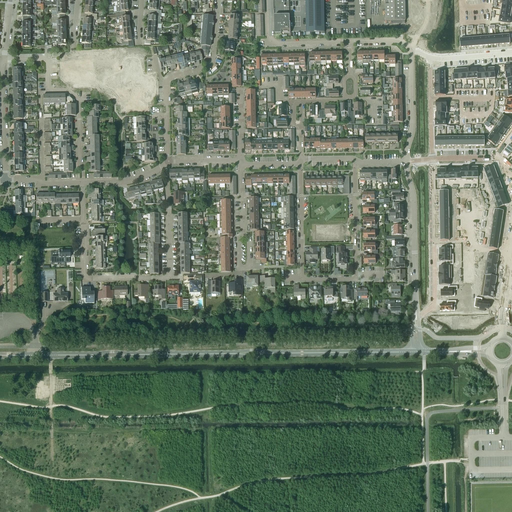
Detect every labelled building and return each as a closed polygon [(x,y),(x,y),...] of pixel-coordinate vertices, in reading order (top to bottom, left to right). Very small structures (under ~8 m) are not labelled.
[(323,0),(305,0),(306,32),(324,32),(323,0)] [(405,0),(385,1),(385,21),(405,21),(405,0)] [(149,4),(148,13),(161,14),(161,11),(159,11),(159,5),(157,5),(149,4)] [(116,12),(115,12),(115,15),(125,14),(125,12),(128,11),(128,5),(117,6),(115,6),(116,12)] [(85,7),(84,14),(88,14),(87,17),(97,17),(97,15),(92,14),(93,8),(85,7)] [(422,7),(410,8),(410,26),(422,25),(422,7)] [(56,9),(51,9),(51,11),(56,12),(56,15),(51,15),(52,18),(64,18),(64,15),(65,15),(65,11),(65,8),(56,9)] [(31,11),(22,11),(22,17),(23,17),(23,20),(36,20),(36,17),(31,17),(31,14),(36,13),(36,11),(31,11)] [(148,13),(147,22),(160,23),(161,17),(161,14),(148,13)] [(107,16),(106,16),(107,19),(116,18),(116,20),(119,20),(119,24),(129,23),(129,17),(125,17),(125,14),(115,15),(107,16)] [(281,15),(274,16),(274,34),(281,34),(281,33),(290,33),(290,23),(289,23),(289,15),(281,15)] [(202,23),(201,31),(211,32),(211,26),(213,26),(213,24),(213,23),(212,23),(212,16),(203,16),(202,23)] [(83,19),(83,25),(91,26),(93,26),(94,26),(94,20),(96,20),(97,17),(87,17),(87,19),(83,19)] [(64,18),(52,18),(52,23),(52,27),(65,27),(65,21),(64,18)] [(23,23),(22,23),(22,29),(30,29),(31,26),(35,25),(36,20),(23,20),(23,23)] [(201,38),(200,46),(202,46),(201,50),(202,50),(208,50),(209,47),(210,47),(210,41),(212,41),(212,39),(212,38),(210,38),(211,32),(201,31),(201,38)] [(147,34),(146,40),(150,40),(149,44),(156,43),(158,44),(159,37),(161,37),(161,35),(158,35),(147,34)] [(122,36),(116,36),(116,39),(120,38),(120,39),(123,39),(123,42),(121,42),(122,45),(128,45),(127,41),(131,41),(130,35),(122,36)] [(82,37),(81,43),(85,44),(84,47),(90,47),(91,44),(89,44),(89,40),(96,41),(96,39),(92,38),(82,37)] [(57,39),(52,39),(52,42),(56,42),(56,49),(62,48),(62,46),(66,45),(65,39),(57,40),(57,39)] [(225,43),(225,50),(225,51),(234,52),(235,44),(237,44),(237,40),(228,39),(227,39),(227,43),(225,43)] [(200,51),(194,53),(197,65),(199,65),(198,61),(202,60),(201,57),(200,51)] [(187,52),(182,53),(182,54),(182,56),(185,66),(184,66),(185,68),(187,67),(187,64),(190,63),(188,54),(187,52)] [(188,54),(190,63),(193,62),(194,66),(197,65),(194,53),(188,54)] [(182,54),(176,56),(178,64),(181,63),(182,67),(184,66),(185,66),(182,56),(182,54)] [(176,56),(170,57),(173,69),(175,68),(174,65),(178,64),(176,56)] [(395,56),(390,56),(390,65),(395,65),(395,68),(401,67),(401,64),(401,61),(395,61),(395,56)] [(160,57),(158,58),(158,60),(161,72),(164,71),(163,68),(166,67),(164,58),(161,59),(160,57)] [(170,57),(164,58),(166,67),(170,66),(170,70),(173,69),(170,57)] [(505,67),(503,67),(504,73),(511,72),(511,66),(510,66),(509,64),(504,65),(505,67)] [(13,71),(12,71),(12,77),(21,77),(21,71),(21,68),(13,68),(13,71)] [(373,76),(360,76),(360,79),(360,85),(367,85),(367,83),(373,83),(373,76)] [(326,84),(323,84),(323,87),(326,87),(333,87),(333,84),(338,84),(338,77),(329,77),(326,77),(326,84)] [(186,83),(183,84),(186,96),(192,94),(188,79),(186,80),(186,83)] [(191,79),(188,79),(192,94),(198,92),(195,81),(191,82),(191,79)] [(179,82),(176,82),(177,86),(179,95),(180,97),(186,96),(183,84),(180,85),(179,82)] [(362,89),(360,89),(360,95),(370,95),(370,89),(372,89),(372,86),(362,86),(362,89)] [(326,90),(326,97),(329,97),(331,97),(339,97),(338,90),(333,90),(333,87),(326,87),(326,90)] [(59,95),(54,95),(48,96),(43,96),(43,104),(48,104),(54,104),(59,104),(65,104),(65,105),(66,105),(66,111),(66,116),(75,116),(75,111),(75,105),(75,103),(74,103),(74,101),(72,101),(70,99),(69,97),(69,96),(66,96),(66,95),(65,95),(59,95)] [(354,112),(351,112),(351,125),(354,124),(354,120),(354,116),(362,116),(362,103),(354,104),(354,112)] [(348,104),(340,104),(341,112),(341,115),(344,115),(344,112),(347,112),(347,114),(348,114),(349,121),(347,121),(347,125),(351,125),(351,112),(351,108),(348,108),(348,104)] [(287,105),(279,106),(279,116),(287,116),(287,105)] [(318,106),(310,107),(310,116),(318,116),(318,119),(321,119),(321,111),(318,111),(318,106)] [(325,111),(321,111),(321,119),(325,119),(325,115),(332,115),(332,117),(337,117),(337,111),(335,111),(335,106),(325,106),(325,111)] [(511,121),(502,114),(497,120),(508,128),(511,122),(511,121)] [(280,117),(274,117),(274,120),(276,120),(276,128),(287,127),(287,119),(280,120),(280,117)] [(497,120),(493,126),(504,134),(508,128),(497,120)] [(494,127),(490,133),(500,140),(504,134),(493,126),(494,127)] [(491,134),(486,139),(495,146),(500,140),(490,133),(491,134)] [(397,134),(381,135),(381,145),(383,145),(383,143),(391,143),(391,145),(394,145),(393,143),(398,143),(397,134)] [(381,135),(365,135),(365,144),(369,144),(369,146),(372,145),(372,143),(380,143),(380,145),(381,145),(381,135)] [(23,166),(14,166),(14,172),(15,172),(15,175),(20,175),(20,172),(23,172),(23,166)] [(488,167),(483,169),(486,176),(495,172),(493,167),(488,169),(488,167)] [(200,170),(193,170),(194,179),(200,179),(200,180),(204,180),(204,172),(200,172),(200,170)] [(391,175),(388,175),(388,183),(392,183),(392,180),(397,180),(397,170),(391,170),(391,175)] [(495,172),(486,176),(488,181),(497,178),(495,172)] [(497,178),(488,181),(490,187),(499,183),(497,178)] [(162,180),(156,181),(158,190),(164,189),(162,180)] [(499,183),(490,187),(492,192),(501,188),(499,183)] [(150,184),(144,186),(146,194),(147,196),(153,195),(152,193),(152,191),(150,184)] [(144,186),(138,187),(141,196),(146,194),(144,186)] [(138,187),(133,189),(135,197),(135,199),(138,198),(138,197),(141,196),(138,187)] [(501,188),(492,192),(494,197),(503,194),(501,188)] [(133,189),(127,190),(129,199),(135,197),(133,189)] [(398,190),(391,190),(391,194),(392,194),(392,201),(400,201),(400,200),(404,200),(403,194),(400,194),(400,193),(398,193),(398,190)] [(187,193),(174,193),(174,204),(184,204),(187,204),(187,193)] [(374,193),(363,193),(363,200),(371,200),(371,203),(377,203),(377,200),(374,200),(374,193)] [(503,194),(494,197),(496,203),(505,199),(503,194)] [(220,245),(220,252),(220,259),(220,266),(220,273),(230,273),(230,267),(231,267),(231,266),(230,266),(230,260),(231,260),(231,259),(230,259),(230,254),(231,253),(231,252),(230,252),(230,247),(231,247),(231,245),(229,245),(229,240),(231,240),(231,238),(232,238),(232,235),(231,235),(231,230),(232,230),(232,228),(231,228),(231,223),(232,223),(232,221),(231,221),(231,216),(232,216),(232,214),(231,214),(230,209),(232,209),(232,207),(230,207),(230,202),(232,202),(232,200),(231,200),(230,200),(230,198),(209,198),(209,201),(220,201),(220,207),(221,214),(221,221),(221,228),(221,235),(220,235),(220,238),(219,238),(220,245)] [(505,199),(496,203),(498,208),(507,205),(505,199)] [(371,206),(363,206),(363,213),(374,213),(374,206),(377,206),(377,203),(371,203),(371,206)] [(396,210),(389,211),(389,213),(404,213),(403,206),(400,206),(400,203),(394,203),(394,204),(393,204),(393,206),(394,208),(395,208),(396,210)] [(404,213),(389,213),(389,216),(396,216),(396,220),(394,220),(394,223),(401,223),(401,220),(404,220),(404,213)] [(374,219),(363,219),(363,226),(371,226),(371,229),(377,228),(377,225),(374,225),(374,219)] [(95,231),(91,232),(91,237),(95,237),(99,237),(99,235),(105,234),(104,227),(95,227),(95,231)] [(371,231),(364,232),(364,239),(375,238),(374,232),(377,232),(377,228),(371,229),(371,231)] [(399,237),(391,237),(391,240),(395,240),(395,247),(404,247),(404,240),(399,240),(399,237)] [(375,244),(364,244),(364,251),(372,251),(372,254),(378,254),(378,251),(375,251),(375,244)] [(446,249),(439,249),(439,256),(453,255),(450,255),(450,250),(453,249),(452,246),(446,246),(446,249)] [(310,253),(306,253),(306,260),(310,260),(310,263),(315,263),(315,260),(318,260),(317,252),(316,252),(316,247),(310,248),(310,253)] [(330,250),(321,250),(322,261),(330,261),(330,254),(334,254),(334,247),(329,247),(330,250)] [(344,247),(336,247),(336,253),(338,253),(338,265),(347,264),(347,253),(344,253),(344,247)] [(400,248),(392,248),(392,251),(393,251),(393,254),(396,253),(396,257),(404,257),(404,250),(400,250),(400,248)] [(52,263),(51,263),(51,264),(69,263),(69,258),(70,258),(70,257),(70,254),(70,251),(69,251),(69,250),(66,250),(66,251),(64,251),(63,251),(60,251),(59,251),(58,251),(58,254),(58,255),(59,258),(58,258),(58,257),(55,258),(51,258),(52,258),(52,261),(52,263)] [(265,254),(256,254),(256,260),(261,259),(261,263),(266,263),(266,259),(265,259),(265,254)] [(372,257),(364,257),(364,264),(375,264),(375,257),(378,257),(378,254),(372,254),(372,257)] [(485,260),(485,261),(497,263),(498,255),(488,254),(487,261),(485,260)] [(453,255),(439,256),(439,262),(446,262),(447,265),(453,265),(453,255)] [(400,259),(392,259),(392,262),(396,262),(396,268),(405,268),(405,262),(403,262),(403,259),(400,259)] [(485,261),(484,268),(496,270),(497,263),(485,261)] [(484,268),(483,275),(496,277),(495,277),(496,270),(484,268)] [(405,271),(391,271),(391,274),(395,274),(395,282),(405,282),(405,271)] [(483,275),(482,282),(495,284),(496,277),(483,275)] [(198,282),(190,282),(190,292),(200,292),(200,282),(202,282),(202,276),(194,276),(194,280),(198,279),(198,282)] [(247,278),(244,278),(244,280),(244,286),(247,286),(247,288),(251,288),(251,287),(252,287),(258,287),(258,276),(247,277),(247,278)] [(265,276),(260,276),(260,283),(265,283),(265,290),(268,289),(269,293),(275,293),(275,279),(265,279),(265,276)] [(237,283),(228,283),(229,293),(233,293),(233,294),(233,296),(242,295),(242,280),(237,280),(237,283)] [(220,282),(211,282),(211,293),(220,293),(220,282)] [(482,282),(481,289),(494,291),(495,284),(482,282)] [(396,284),(390,284),(390,294),(391,294),(391,298),(400,297),(400,294),(400,287),(396,287),(396,284)] [(138,291),(134,291),(135,296),(138,296),(138,298),(144,297),(144,299),(149,299),(149,285),(138,286),(138,291)] [(297,285),(293,285),(294,297),(300,297),(300,299),(305,299),(305,290),(297,290),(297,285)] [(155,290),(152,291),(152,296),(159,296),(159,299),(165,299),(165,290),(162,290),(162,286),(155,286),(155,290)] [(174,286),(167,287),(168,295),(179,295),(179,286),(174,286)] [(102,293),(98,293),(98,299),(113,299),(113,291),(109,291),(109,287),(102,287),(102,293)] [(126,287),(114,287),(114,296),(127,296),(126,287)] [(313,288),(309,288),(309,299),(313,299),(313,298),(318,297),(318,299),(321,299),(321,287),(317,288),(317,289),(313,289),(313,288)] [(349,287),(341,287),(341,299),(348,298),(348,301),(352,301),(352,292),(349,292),(349,287)] [(448,290),(441,291),(441,297),(454,297),(454,291),(457,291),(457,287),(448,287),(448,290)] [(81,288),(81,300),(84,300),(84,302),(85,302),(85,304),(94,304),(93,294),(93,291),(93,292),(90,292),(90,291),(90,288),(87,288),(86,288),(81,288)] [(333,288),(324,288),(325,297),(327,297),(327,301),(332,301),(332,298),(337,298),(337,293),(336,290),(333,290),(333,288)] [(57,294),(53,294),(53,302),(67,302),(67,294),(63,294),(63,289),(57,289),(57,294)] [(357,290),(354,290),(354,300),(357,300),(357,296),(367,296),(367,289),(357,289),(357,290)] [(481,289),(480,297),(493,299),(494,291),(481,289)] [(475,298),(474,308),(479,309),(479,311),(484,312),(485,309),(488,310),(488,308),(489,309),(489,305),(488,305),(489,303),(481,302),(482,299),(475,298)] [(395,301),(387,301),(388,305),(390,305),(390,312),(400,312),(400,304),(395,304),(395,301)] [(447,305),(439,305),(439,312),(454,311),(454,305),(456,305),(455,302),(447,302),(447,305)]
